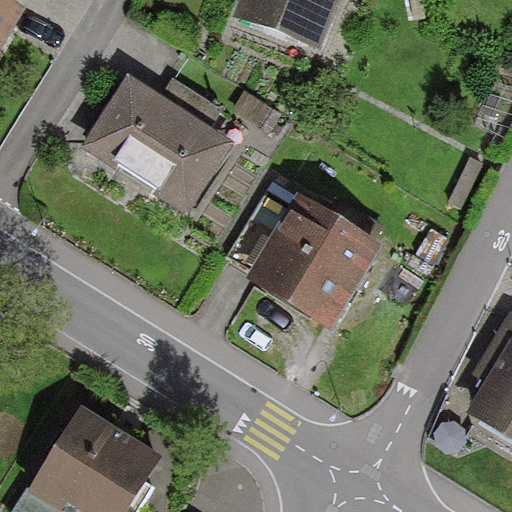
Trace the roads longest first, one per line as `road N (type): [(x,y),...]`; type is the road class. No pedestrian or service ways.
road 1 (tertiary): [(352,484),(0,263)]
road 2 (residential): [(352,484),(410,403),(511,201)]
